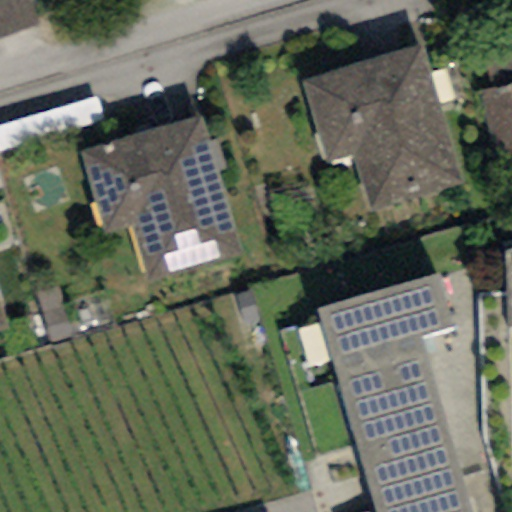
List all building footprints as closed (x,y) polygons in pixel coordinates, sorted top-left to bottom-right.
[(33,0),(7,0),(0,3),(0,52),(47,33),(33,0)] [(301,83),(323,158),(351,150),(368,209),(462,182),(424,48),(301,83)] [(511,86),(477,95),(494,159),(511,154),(511,86)] [(200,117),(78,154),(102,233),(129,225),(145,278),(240,249),(200,117)] [(374,511),(475,511),(426,337),(454,329),(439,276),(317,310),(374,511)]
